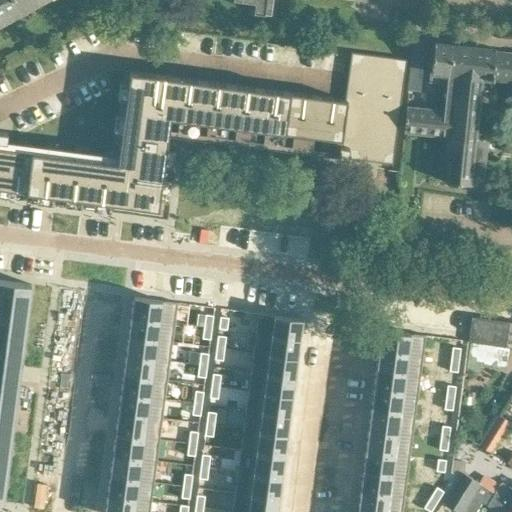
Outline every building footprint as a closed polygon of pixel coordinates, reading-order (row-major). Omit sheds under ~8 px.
[(0,0),(0,21),(21,10),(15,0),(0,0)] [(38,0),(15,0),(21,10),(38,0)] [(248,0),(250,0),(254,1),(253,11),(270,13),(272,2),(266,1),(265,0),(248,0)] [(421,91),(426,42),(412,40),(408,90),(421,91)] [(511,97),(511,52),(494,51),(494,48),(432,42),(429,80),(447,82),(444,111),(405,107),(403,131),(449,135),(445,181),(483,184),(488,137),(482,136),(482,138),(477,137),(483,79),(508,81),(507,97),(511,97)] [(0,188),(158,209),(170,118),(339,140),(337,157),(392,164),(406,60),(351,52),(345,100),(129,71),(117,162),(0,146),(0,188)] [(0,501),(2,501),(31,283),(0,279),(0,501)] [(134,296),(131,316),(175,322),(177,302),(164,300),(164,301),(161,301),(161,300),(134,296)] [(258,313),(255,333),(299,339),(301,319),(302,319),(274,315),(274,316),(271,315),(258,313)] [(205,314),(203,326),(211,327),(213,315),(205,314)] [(131,316),(129,336),(172,341),(175,322),(131,316)] [(220,316),(218,328),(226,329),(228,317),(220,316)] [(479,342),(482,317),(470,316),(467,341),(479,342)] [(491,344),(494,319),(482,317),(479,342),(491,344)] [(503,346),(506,320),(494,319),(491,344),(503,346)] [(511,347),(511,321),(506,320),(503,346),(511,347)] [(203,326),(202,338),(210,339),(211,327),(203,326)] [(382,330),(379,349),(423,355),(425,335),(412,333),(412,334),(409,334),(409,333),(382,329),(382,330)] [(255,333),(253,352),(296,358),(299,339),(255,333)] [(217,335),(216,347),(224,348),(226,336),(217,335)] [(129,336),(126,355),(170,360),(172,341),(129,336)] [(216,347),(214,359),(223,360),(224,348),(216,347)] [(452,347),(450,359),(458,360),(460,348),(452,347)] [(379,349),(376,368),(420,374),(423,355),(379,349)] [(200,352),(198,364),(207,365),(208,353),(200,352)] [(253,352),(250,371),(294,377),(296,358),(253,352)] [(126,355),(124,374),(167,379),(179,381),(182,362),(170,361),(170,360),(126,355)] [(450,359),(449,371),(457,372),(458,360),(450,359)] [(198,364),(197,376),(205,377),(207,365),(198,364)] [(376,368),(374,387),(418,393),(420,374),(376,368)] [(250,371),(248,390),(291,396),(294,377),(250,371)] [(212,373),(211,385),(219,386),(221,374),(212,373)] [(124,374),(121,393),(165,398),(167,379),(124,374)] [(211,385),(209,397),(217,398),(219,386),(211,385)] [(447,385),(446,397),(454,398),(455,386),(447,385)] [(374,387),(371,406),(415,412),(418,393),(374,387)] [(195,390),(193,402),(201,403),(203,391),(195,390)] [(248,390),(245,409),(289,415),(291,396),(248,390)] [(121,393),(119,412),(162,417),(165,398),(121,393)] [(446,397),(444,409),(452,410),(454,398),(446,397)] [(193,402),(192,414),(200,415),(201,403),(193,402)] [(371,406),(369,428),(412,433),(415,412),(371,406)] [(245,409),(243,428),(286,434),(289,415),(245,409)] [(207,411),(206,423),(214,424),(216,412),(207,411)] [(119,412),(116,433),(159,439),(162,417),(119,412)] [(499,414),(480,444),(491,452),(510,421),(499,414)] [(206,423),(204,435),(212,436),(214,424),(206,423)] [(442,425),(440,437),(448,438),(450,426),(442,425)] [(243,428),(240,449),(283,455),(286,434),(243,428)] [(369,428),(366,449),(410,455),(412,433),(369,428)] [(189,431),(188,443),(196,444),(198,432),(189,431)] [(116,433),(113,454),(157,460),(159,439),(116,433)] [(440,437),(439,449),(447,450),(448,438),(440,437)] [(188,443),(186,455),(195,456),(196,444),(188,443)] [(240,449),(237,471),(281,477),(283,455),(240,449)] [(366,449),(363,471),(407,476),(410,455),(366,449)] [(113,454),(110,476),(154,482),(157,460),(113,454)] [(202,454),(200,466),(208,467),(210,455),(202,454)] [(437,459),(436,470),(444,472),(446,460),(437,459)] [(451,472),(462,473),(443,503),(458,511),(460,511),(479,482),(464,473),(465,461),(452,459),(451,472)] [(200,466),(198,478),(207,479),(208,467),(200,466)] [(237,471),(234,492),(278,498),(281,477),(237,471)] [(363,471),(361,490),(404,495),(407,476),(363,471)] [(184,473),(183,485),(190,486),(192,474),(184,473)] [(110,476),(108,495),(151,501),(154,482),(110,476)] [(482,478),(480,482),(480,483),(511,503),(511,487),(501,481),(497,487),(482,478)] [(511,511),(511,503),(480,483),(480,482),(479,482),(460,511),(475,511),(482,501),(487,503),(486,504),(499,511),(511,511)] [(183,485),(181,497),(189,498),(190,486),(183,485)] [(436,487),(430,497),(437,501),(443,491),(436,487)] [(361,490),(358,509),(383,511),(401,511),(404,495),(361,490)] [(234,492),(232,511),(236,511),(275,511),(278,498),(234,492)] [(105,511),(149,511),(151,501),(108,495),(105,511)] [(196,495),(195,507),(203,508),(204,496),(196,495)] [(430,497),(423,507),(430,511),(437,501),(430,497)]
